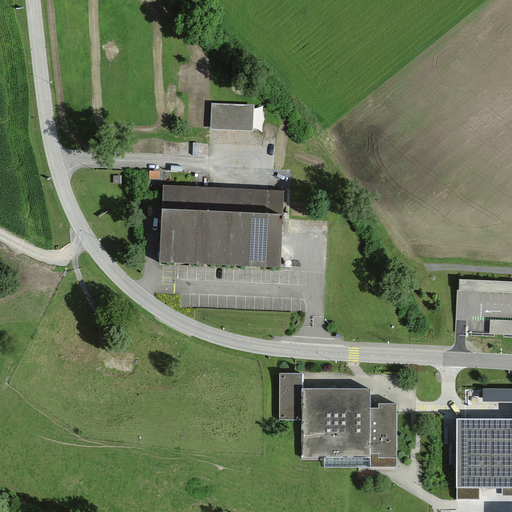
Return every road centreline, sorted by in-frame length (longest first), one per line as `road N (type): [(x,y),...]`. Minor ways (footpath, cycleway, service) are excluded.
road 1 (unclassified): [(33,0),(46,117),(68,202),(105,261),(149,303),(204,332),(264,348),(511,362)]
road 2 (unknown): [(500,511),(414,490),(366,466)]
